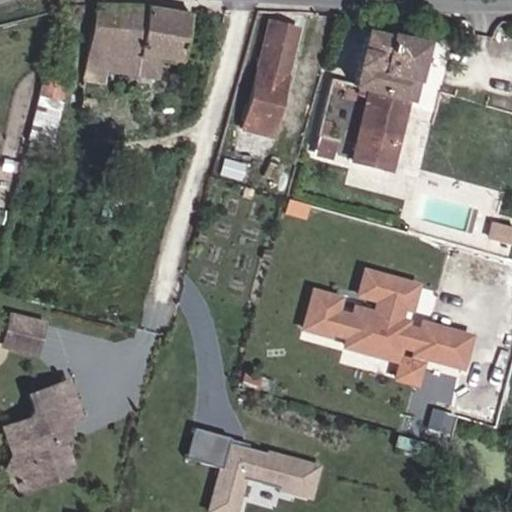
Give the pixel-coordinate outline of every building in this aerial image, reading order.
[(156,59),(181,63),(187,15),(137,6),(94,7),(85,81),(102,84),(103,71),(154,77),(156,59)] [(239,129),(268,135),(296,26),(256,17),(246,59),(256,65),(239,129)] [(363,28),(349,81),(347,88),(364,93),(347,155),(385,166),(419,43),(363,28)] [(37,94),(57,98),(63,71),(44,67),(37,94)] [(347,88),(349,81),(327,75),(308,145),(347,155),(364,93),(347,88)] [(78,108),(91,110),(93,96),(81,94),(78,108)] [(488,237),(507,242),(511,228),(492,223),(488,237)] [(466,336),(419,323),(417,331),(401,327),(402,322),(395,320),(399,304),(407,306),(413,284),(362,270),(356,292),(376,298),(371,313),(352,307),(350,316),(332,311),(336,297),(310,290),(300,326),(326,333),(327,329),(345,334),(342,344),(392,358),(396,342),(412,347),(411,352),(458,365),(466,336)] [(10,343),(40,351),(48,321),(17,312),(10,343)] [(60,437),(66,427),(85,421),(72,380),(33,394),(39,409),(33,420),(7,429),(18,457),(15,457),(16,464),(30,462),(35,478),(60,471),(70,465),(60,437)] [(190,461),(204,465),(212,434),(198,430),(190,461)] [(235,440),(212,434),(204,465),(225,471),(214,511),(240,511),(249,481),(315,498),(323,469),(233,445),(235,440)] [(23,483),(35,478),(30,462),(16,464),(15,457),(8,458),(11,474),(19,472),(23,483)]
